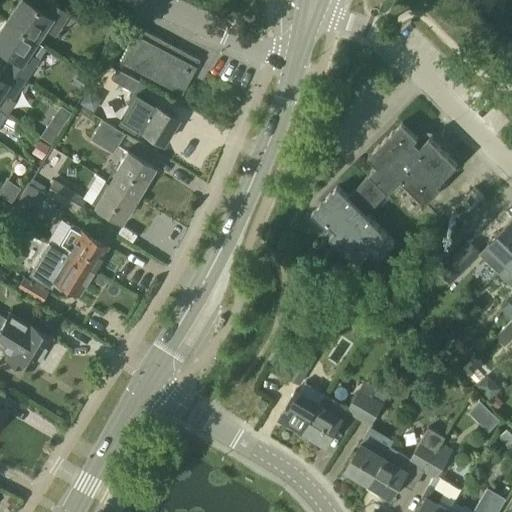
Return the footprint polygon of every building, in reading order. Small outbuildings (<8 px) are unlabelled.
[(48,1),(42,10),(26,0),(17,0),(5,19),(36,40),(44,28),(55,35),(68,14),(48,1)] [(36,40),(5,19),(0,26),(0,48),(10,56),(4,66),(25,81),(40,59),(39,58),(47,47),(36,40)] [(181,93),(199,59),(137,26),(119,61),(181,93)] [(25,81),(4,66),(0,71),(0,110),(3,112),(6,115),(15,102),(12,100),(25,81)] [(116,69),(110,79),(131,92),(138,80),(116,69)] [(79,73),(73,83),(81,88),(87,77),(79,73)] [(122,116),(118,123),(134,133),(137,127),(140,129),(162,143),(178,117),(155,103),(144,96),(140,94),(145,84),(144,83),(138,80),(131,92),(124,103),(129,106),(122,116)] [(89,90),(81,103),(93,110),(101,97),(89,90)] [(113,152),(125,133),(102,119),(90,138),(113,152)] [(424,141),(403,120),(369,154),(378,163),(370,172),(371,173),(349,195),(366,212),(388,190),(401,178),(425,202),(442,185),(438,181),(457,162),(430,135),(424,141)] [(47,123),(40,134),(50,141),(57,130),(47,123)] [(40,140),(32,152),(41,158),(49,146),(40,140)] [(127,149),(110,177),(138,193),(154,166),(127,149)] [(110,177),(94,204),(124,222),(140,195),(110,177)] [(85,199),(86,198),(83,197),(53,179),(45,192),(78,211),(85,199)] [(366,212),(349,195),(339,185),(313,211),(334,231),(330,235),(359,263),(373,249),(380,256),(395,241),(366,212)] [(476,186),(461,200),(470,209),(484,195),(476,186)] [(14,207),(13,209),(8,217),(21,225),(27,215),(24,212),(14,207)] [(499,272),(511,258),(511,220),(480,252),(486,258),(499,272)] [(57,247),(93,268),(107,244),(72,223),(57,247)] [(48,246),(32,272),(51,284),(54,278),(78,292),(93,268),(57,247),(49,241),(49,242),(48,246)] [(469,242),(453,258),(464,269),(464,268),(480,252),(469,242)] [(389,253),(376,266),(384,274),(397,261),(389,253)] [(511,284),(511,258),(499,272),(511,284)] [(16,288),(40,303),(48,291),(24,276),(19,284),(16,282),(13,286),(17,288),(16,288)] [(356,293),(346,307),(364,319),(374,304),(356,293)] [(511,318),(511,296),(501,307),(511,318)] [(0,345),(8,350),(4,357),(18,366),(22,359),(33,366),(44,347),(46,347),(49,343),(48,341),(51,336),(9,311),(5,317),(0,313),(0,345)] [(511,318),(496,335),(505,345),(511,338),(511,318)] [(301,384),(315,359),(302,351),(287,376),(301,384)] [(430,354),(424,364),(436,371),(442,361),(430,354)] [(487,375),(478,384),(491,397),(500,389),(487,375)] [(373,394),(361,386),(346,410),(359,418),(373,394)] [(298,389),(282,416),(289,421),(288,422),(302,431),(303,429),(319,402),(298,389)] [(303,429),(302,431),(316,439),(317,437),(327,443),(342,416),(346,410),(349,406),(326,392),(320,402),(319,402),(303,429)] [(359,418),(371,425),(384,401),(373,394),(359,418)] [(421,394),(417,403),(425,406),(429,397),(421,394)] [(497,394),(491,400),(497,407),(503,401),(497,394)] [(266,404),(269,399),(263,396),(260,401),(266,404)] [(499,420),(479,401),(468,412),(488,431),(499,420)] [(511,427),(508,423),(498,433),(508,443),(511,439),(511,427)] [(368,482),(367,484),(381,492),(382,491),(391,496),(400,480),(402,477),(415,485),(424,470),(441,442),(445,435),(429,426),(412,457),(391,444),(389,448),(384,456),(368,482)] [(362,442),(346,469),(355,474),(354,476),(367,484),(368,482),(384,456),(389,448),(377,441),(372,449),(362,442)] [(436,472),(439,474),(453,449),(441,442),(424,470),(434,475),(436,472)] [(425,497),(416,511),(447,511),(450,508),(455,500),(462,488),(439,474),(436,472),(434,475),(422,496),(425,497)] [(447,511),(497,511),(506,497),(488,486),(473,511),(455,500),(450,508),(447,511)]
